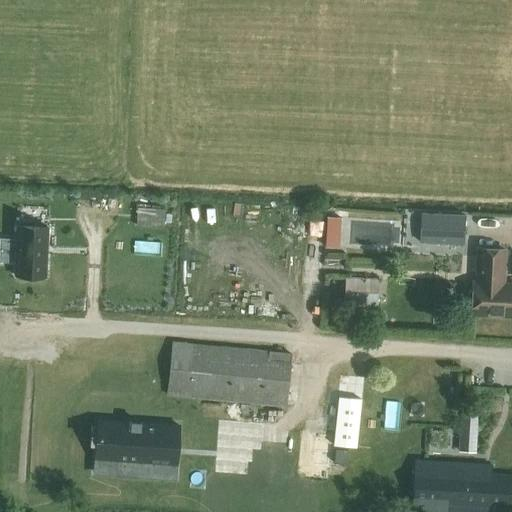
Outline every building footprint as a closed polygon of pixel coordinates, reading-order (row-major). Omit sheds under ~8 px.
[(149,193),(149,215),(165,216),(165,193),(149,193)] [(398,207),(398,220),(431,221),(431,208),(398,207)] [(15,274),(30,275),(45,276),(47,251),(48,226),(33,225),(17,224),(16,249),(15,274)] [(457,225),(456,239),(472,240),(473,226),(457,225)] [(471,313),(511,315),(511,283),(502,283),(504,249),(477,248),(475,282),(472,282),(471,313)] [(378,279),(345,276),(344,303),(376,305),(378,279)] [(291,356),(172,346),(166,397),(287,409),(291,356)] [(475,426),(477,408),(461,407),(460,426),(475,426)] [(98,419),(95,459),(116,461),(115,475),(136,476),(137,462),(175,465),(178,425),(98,419)] [(239,462),(234,430),(218,432),(225,476),(230,475),(228,463),(239,462)] [(256,466),(248,466),(248,490),(280,491),(281,450),(260,450),(260,454),(257,454),(256,466)] [(488,511),(489,504),(511,504),(511,474),(490,474),(490,464),(414,460),(410,511),(488,511)]
